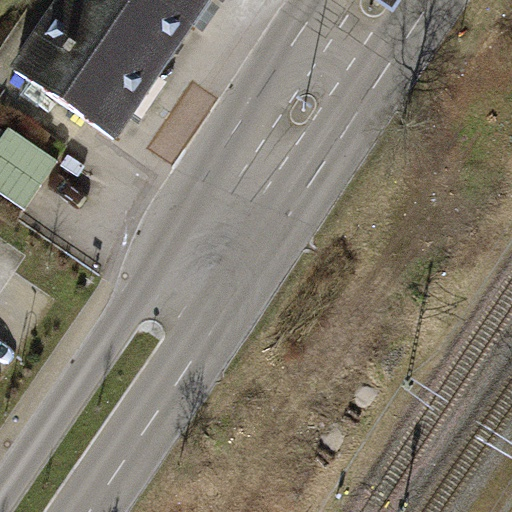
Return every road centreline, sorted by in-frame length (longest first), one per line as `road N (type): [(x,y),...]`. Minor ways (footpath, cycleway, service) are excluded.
road 1 (primary): [(231,276),(414,0)]
road 2 (primary): [(176,238),(0,505)]
road 3 (primary): [(329,0),(176,238)]
road 4 (primary): [(75,511),(231,276)]
